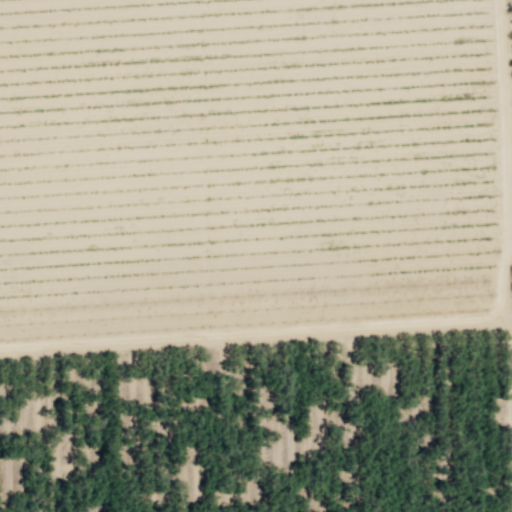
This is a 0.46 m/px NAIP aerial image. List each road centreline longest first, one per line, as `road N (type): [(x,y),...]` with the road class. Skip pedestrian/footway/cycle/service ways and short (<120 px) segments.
road 1 (track): [(511,323),(0,352)]
road 2 (track): [(500,0),(510,206),(503,293),(511,323)]
